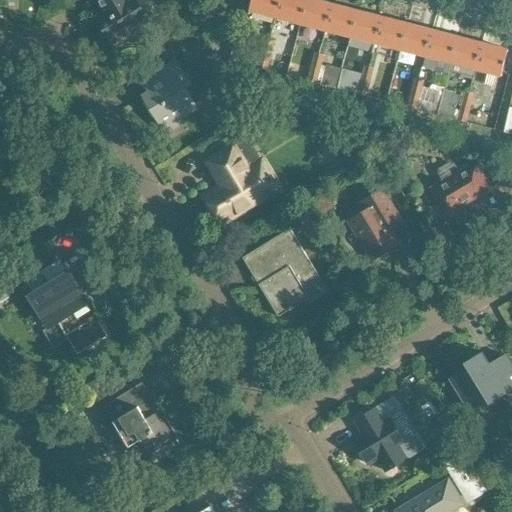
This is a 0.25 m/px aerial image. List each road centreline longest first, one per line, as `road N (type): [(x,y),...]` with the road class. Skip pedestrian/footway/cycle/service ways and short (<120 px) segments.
road 1 (residential): [(288,421),(264,420),(245,387),(252,361),(64,50),(0,40)]
road 2 (residential): [(288,421),(511,284)]
